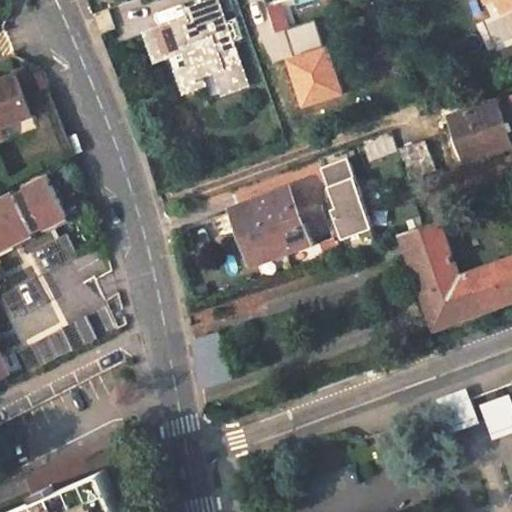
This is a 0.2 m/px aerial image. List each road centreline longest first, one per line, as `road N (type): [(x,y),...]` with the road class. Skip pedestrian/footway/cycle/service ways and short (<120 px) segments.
road 1 (tertiary): [(188,458),(140,226),(63,11)]
road 2 (residential): [(511,338),(188,458)]
